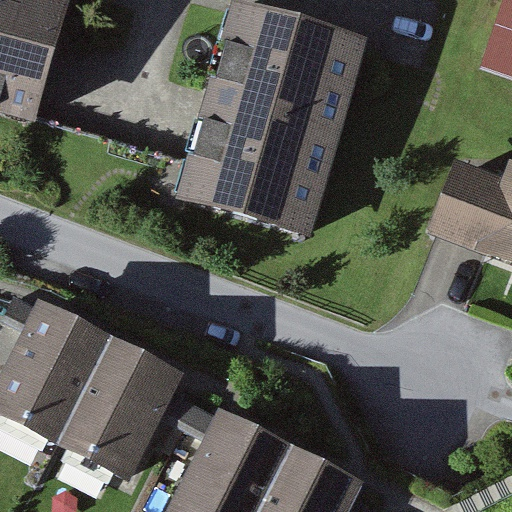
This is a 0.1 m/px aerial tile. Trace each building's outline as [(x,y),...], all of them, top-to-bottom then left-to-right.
[(54,0),(0,0),(0,118),(18,124),(54,0)] [(511,77),(511,0),(502,0),(489,73),(511,77)] [(352,59),(221,16),(160,201),(291,244),(352,59)] [(511,182),(453,162),(425,242),(511,272),(511,182)] [(93,348),(22,317),(0,368),(0,432),(48,453),(93,348)] [(164,379),(93,348),(48,453),(121,482),(164,379)] [(241,511),(272,450),(201,416),(155,511),(241,511)] [(342,511),(353,489),(272,450),(241,511),(342,511)]
